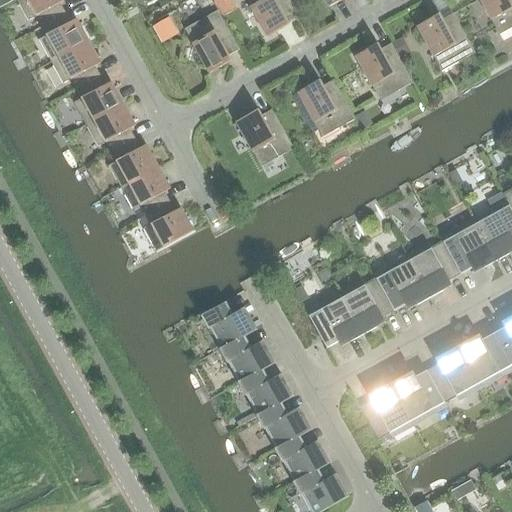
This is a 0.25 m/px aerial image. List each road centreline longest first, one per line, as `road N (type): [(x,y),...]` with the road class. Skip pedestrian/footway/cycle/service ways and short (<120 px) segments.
road 1 (tertiary): [(143,511),(0,254)]
road 2 (residential): [(398,0),(166,127)]
road 3 (residential): [(511,285),(314,393)]
road 4 (residential): [(95,0),(166,127)]
road 5 (residential): [(314,393),(376,510)]
road 6 (residential): [(250,278),(314,393)]
